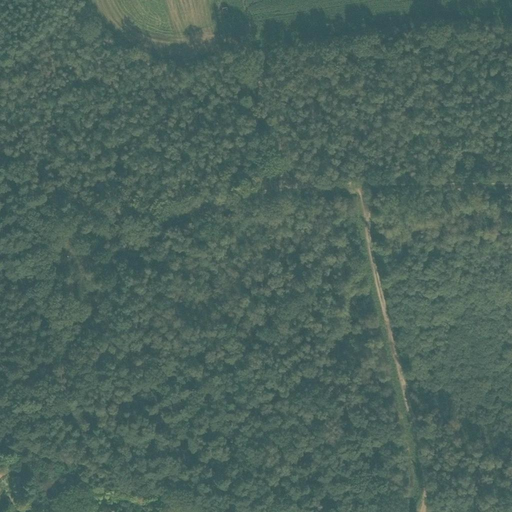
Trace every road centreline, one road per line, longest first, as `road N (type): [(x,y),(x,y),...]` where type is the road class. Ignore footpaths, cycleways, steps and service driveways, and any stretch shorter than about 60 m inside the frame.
road 1 (track): [(362,185),(373,272),(426,491),(422,511)]
road 2 (track): [(242,511),(173,485),(153,458),(82,417),(0,420)]
road 3 (track): [(159,212),(285,186),(362,185)]
road 4 (track): [(159,212),(91,208),(0,148)]
road 5 (track): [(511,182),(362,185)]
road 6 (track): [(285,186),(250,57)]
